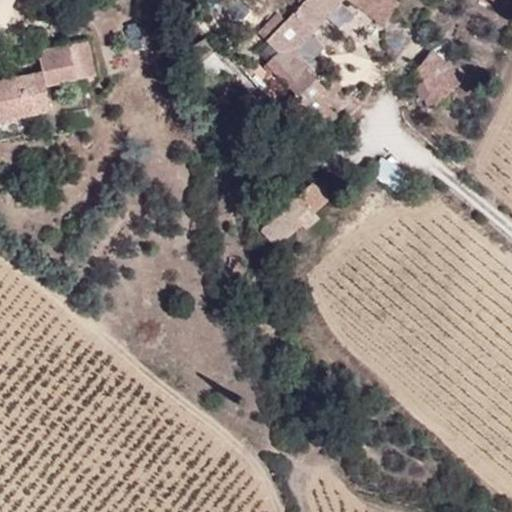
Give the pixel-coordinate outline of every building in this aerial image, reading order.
[(293,48),(326,0),(341,0),(373,23),(389,0),(298,0),(286,17),(276,12),(266,26),(293,48)] [(496,16),(507,0),(485,0),(481,6),(496,16)] [(297,63),(304,57),(293,48),(266,26),(259,36),(278,53),(270,65),(283,76),(297,63)] [(301,37),(293,48),(304,57),(312,46),(301,37)] [(39,65),(0,73),(0,122),(52,111),(46,84),(100,73),(90,38),(36,49),(39,65)] [(452,79),(418,50),(403,70),(432,103),(452,79)] [(338,107),(319,92),(322,85),(297,63),(283,76),(303,94),(293,109),(318,132),(338,107)] [(265,225),(322,174),(309,164),(281,195),(286,199),(265,225)] [(308,217),(318,206),(314,201),(331,183),(322,174),(265,225),(287,247),(309,225),(308,217)]
